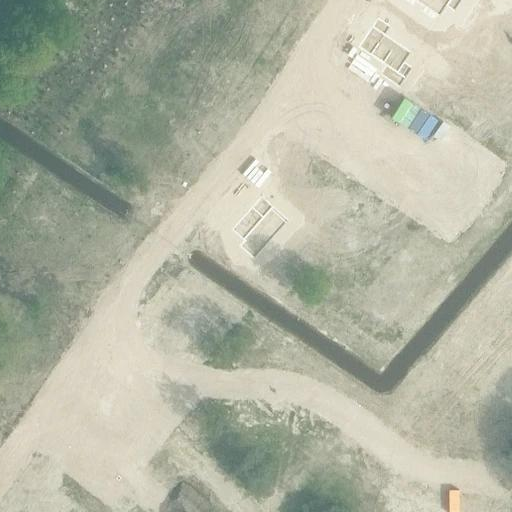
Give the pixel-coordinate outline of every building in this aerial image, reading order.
[(216,0),(194,0),(193,2),(209,13),(199,27),(245,58),(258,39),(248,32),(253,25),(216,0)] [(216,0),(253,25),(258,17),(270,25),(283,6),(273,0),(216,0)] [(403,0),(414,7),(416,3),(424,8),(421,12),(435,21),(437,17),(440,19),(447,8),(455,13),(463,0),(403,0)] [(377,17),(358,47),(386,65),(380,74),(400,87),(413,67),(405,62),(412,52),(386,35),(391,27),(377,17)] [(175,22),(169,28),(178,36),(183,30),(175,22)] [(451,37),(441,48),(451,56),(461,45),(451,37)] [(182,56),(146,93),(155,103),(148,110),(166,126),(204,87),(192,75),(197,70),(182,56)] [(465,56),(457,65),(466,73),(474,63),(465,56)] [(450,91),(442,100),(460,116),(492,79),(474,63),(466,73),(458,82),(450,91)] [(457,65),(449,74),(458,82),(466,73),(457,65)] [(449,74),(441,83),(450,91),(458,82),(449,74)] [(492,79),(460,116),(478,131),(510,94),(492,79)] [(441,83),(433,93),(442,100),(450,91),(441,83)] [(344,84),(336,95),(343,100),(350,88),(344,84)] [(351,90),(329,123),(414,184),(436,151),(351,90)] [(511,95),(510,94),(478,131),(496,147),(511,128),(511,95)] [(336,95),(329,106),(335,111),(343,100),(336,95)] [(103,135),(99,138),(111,150),(114,147),(124,156),(118,163),(129,174),(154,149),(130,126),(137,118),(120,102),(103,119),(110,126),(102,134),(103,135)] [(329,106),(321,117),(328,122),(335,111),(329,106)] [(511,128),(496,147),(511,160),(511,128)] [(439,148),(431,159),(438,164),(446,153),(439,148)] [(305,151),(289,174),(328,200),(343,177),(305,151)] [(431,159),(424,170),(431,175),(438,164),(431,159)] [(424,170),(416,181),(423,186),(431,175),(424,170)] [(328,200),(320,212),(340,226),(367,187),(346,173),(343,177),(328,200)] [(367,187),(340,226),(360,240),(387,200),(367,187)] [(261,197),(232,231),(244,242),(240,247),(256,261),(290,221),(261,197)] [(387,200),(360,240),(381,253),(407,214),(387,200)] [(407,214),(381,253),(401,267),(427,227),(407,214)] [(427,227),(401,267),(422,281),(448,241),(427,227)]
